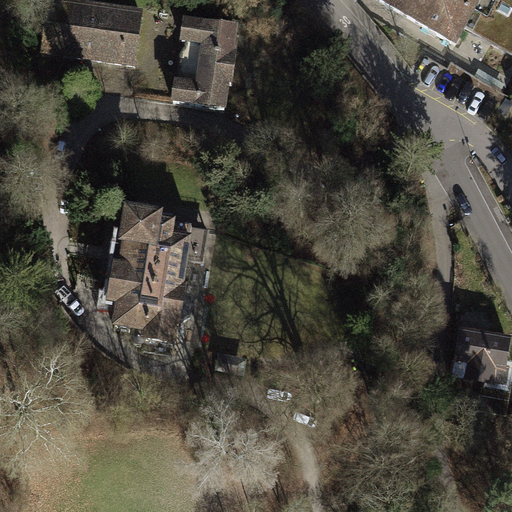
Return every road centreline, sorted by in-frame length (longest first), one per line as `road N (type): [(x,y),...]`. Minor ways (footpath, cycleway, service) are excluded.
road 1 (residential): [(456,175),(440,206),(446,262),(438,432),(458,511)]
road 2 (residential): [(317,0),(404,92),(422,125)]
road 3 (residential): [(456,175),(511,287)]
